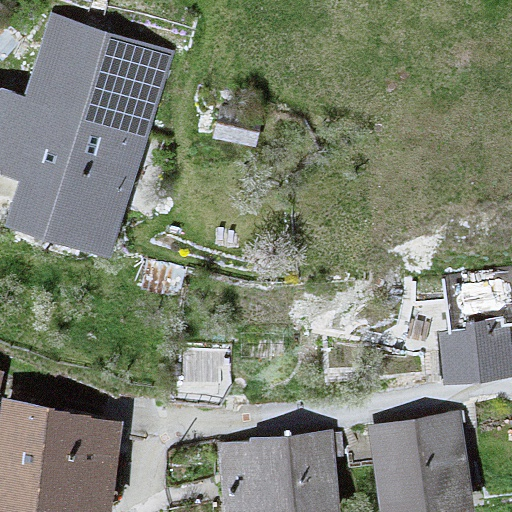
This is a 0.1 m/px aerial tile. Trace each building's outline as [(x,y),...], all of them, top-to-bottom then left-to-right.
[(180,62),(35,24),(19,82),(33,86),(30,97),(0,88),(0,175),(22,181),(9,227),(128,258),(180,62)] [(446,329),(449,375),(511,371),(508,325),(446,329)] [(17,427),(0,426),(0,503),(99,511),(136,511),(139,421),(21,401),(17,427)] [(511,499),(488,406),(389,424),(417,511),(484,511),(511,507),(511,499)] [(374,511),(351,427),(238,446),(253,511),(374,511)]
